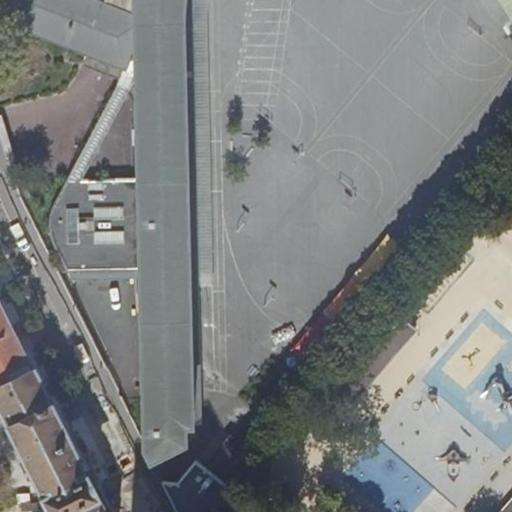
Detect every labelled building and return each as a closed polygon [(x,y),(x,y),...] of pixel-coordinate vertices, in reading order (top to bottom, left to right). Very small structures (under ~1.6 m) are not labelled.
[(497,0),(511,25),(511,36),(505,41),(511,52),(511,0),(12,0),(4,21),(37,33),(127,68),(77,161),(56,200),(51,210),(50,215),(49,224),(50,231),(51,236),(53,241),(60,256),(68,271),(70,271),(70,268),(145,266),(145,321),(146,448),(152,460),(187,443),(187,428),(201,428),(193,21),(187,21),(188,6),(188,0),(497,0)] [(0,115),(0,130),(11,169),(17,168),(1,115),(0,115)] [(0,301),(0,401),(55,511),(105,511),(80,461),(68,436),(47,395),(32,365),(12,325),(0,301)] [(337,395),(352,407),(419,331),(403,319),(337,395)] [(371,434),(460,506),(484,477),(487,476),(511,445),(511,401),(475,391),(481,409),(457,418),(463,398),(456,396),(459,386),(446,377),(456,364),(464,386),(480,390),(490,353),(487,345),(472,364),(465,358),(451,354),(444,376),(437,370),(412,379),(410,385),(387,414),(371,434)] [(178,511),(219,511),(237,494),(219,477),(198,459),(178,482),(163,481),(178,511)] [(511,511),(511,497),(498,511),(511,511)]
